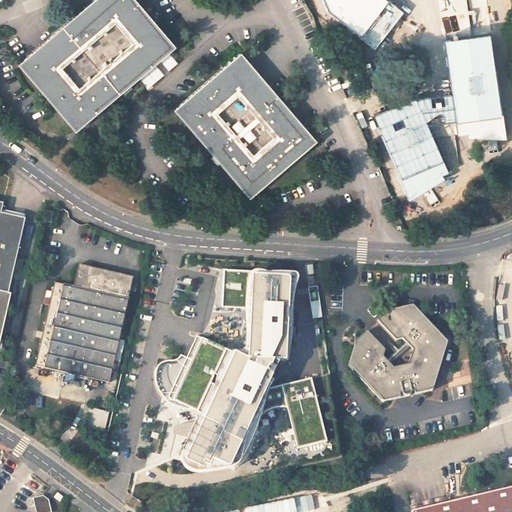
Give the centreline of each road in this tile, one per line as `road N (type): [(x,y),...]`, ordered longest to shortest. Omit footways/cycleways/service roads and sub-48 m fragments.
road 1 (secondary): [(0,142),(88,205),(134,226),(220,242),(373,251)]
road 2 (residential): [(361,180),(263,211),(218,208),(166,188),(147,161),(142,113),(214,27)]
road 3 (residential): [(361,180),(281,13)]
road 4 (unknown): [(359,264),(361,304),(485,296)]
road 5 (secondary): [(373,251),(455,252),(511,233)]
road 6 (tertiary): [(110,511),(0,434)]
